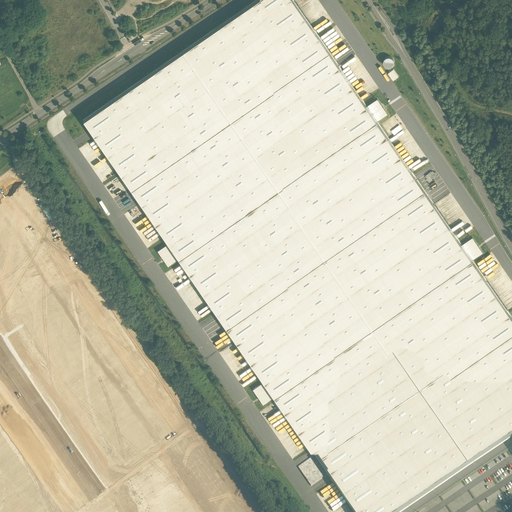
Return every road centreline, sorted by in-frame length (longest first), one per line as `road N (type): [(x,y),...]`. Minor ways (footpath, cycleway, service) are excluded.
road 1 (track): [(2,137),(262,511)]
road 2 (tertiary): [(511,239),(370,0)]
road 3 (tertiary): [(217,0),(0,139)]
